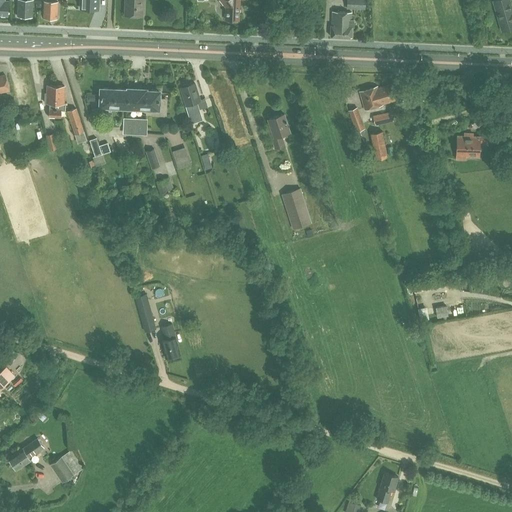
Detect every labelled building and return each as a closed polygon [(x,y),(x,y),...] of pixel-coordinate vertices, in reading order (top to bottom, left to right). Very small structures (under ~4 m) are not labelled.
[(5,0),(0,0),(0,15),(8,16),(9,1),(5,1),(5,0)] [(32,0),(18,0),(18,16),(32,16),(32,0)] [(57,1),(56,0),(48,0),(49,0),(44,0),(43,17),(57,18),(58,1),(57,1)] [(81,0),(81,8),(98,9),(98,0),(81,0)] [(125,0),(125,15),(143,16),(143,0),(125,0)] [(197,0),(197,1),(203,1),(203,0),(220,0),(226,7),(225,20),(240,20),(240,0),(197,0)] [(366,9),(365,0),(347,0),(347,9),(366,9)] [(502,31),(511,28),(511,10),(509,0),(495,0),(493,1),(502,31)] [(354,27),(354,20),(352,20),(352,12),(333,11),(332,25),(331,25),(330,36),(352,37),(352,27),(354,27)] [(0,92),(9,90),(5,75),(0,76),(0,92)] [(195,83),(189,85),(189,84),(187,83),(183,84),(182,86),(183,87),(181,88),(187,106),(192,122),(201,119),(198,109),(208,106),(205,97),(201,99),(195,83)] [(396,100),(392,84),(378,88),(377,86),(360,91),(365,109),(396,100)] [(64,103),(65,86),(47,85),(47,93),(46,93),(45,102),(49,103),(49,117),(62,118),(62,103),(64,103)] [(116,109),(116,106),(117,90),(102,89),(101,106),(107,106),(107,113),(114,113),(114,109),(116,109)] [(129,107),(130,89),(128,89),(128,90),(117,90),(116,106),(129,107)] [(146,111),(146,108),(147,91),(146,91),(146,90),(130,89),(129,107),(145,108),(144,111),(146,111)] [(159,92),(147,91),(146,108),(146,111),(146,113),(167,114),(168,97),(159,97),(159,92)] [(360,144),(368,141),(363,129),(366,128),(358,107),(348,110),(356,132),(360,144)] [(75,134),(85,131),(77,108),(67,111),(75,134)] [(375,125),(392,121),(389,112),(373,115),(375,125)] [(275,149),(286,145),(282,134),(291,132),(285,113),(268,119),(270,126),(268,127),(275,149)] [(408,116),(413,132),(418,130),(414,114),(408,116)] [(147,135),(148,119),(124,118),(123,134),(147,135)] [(422,123),(421,123),(422,134),(423,134),(423,135),(430,134),(428,122),(426,122),(422,123)] [(375,159),(387,157),(383,130),(370,132),(375,159)] [(490,143),(491,131),(483,131),(483,136),(473,136),(473,133),(465,133),(465,136),(457,135),(456,158),(466,159),(466,156),(479,157),(480,142),(490,143)] [(50,150),(58,148),(55,132),(46,134),(50,150)] [(100,145),(97,137),(90,140),(95,156),(93,157),(96,166),(106,163),(103,154),(111,151),(108,142),(100,145)] [(427,150),(425,150),(426,154),(432,153),(432,154),(436,153),(436,151),(437,151),(436,143),(432,143),(426,144),(427,150)] [(187,146),(173,151),(178,168),(192,164),(187,146)] [(152,169),(161,166),(155,148),(146,151),(152,169)] [(160,193),(168,190),(164,178),(156,181),(160,193)] [(293,229),(312,222),(301,187),(281,194),(293,229)] [(414,275),(424,273),(437,271),(436,264),(413,268),(414,275)] [(291,274),(293,280),(301,278),(299,272),(291,274)] [(414,291),(458,283),(456,272),(412,279),(414,291)] [(261,301),(262,300),(270,298),(267,284),(256,284),(261,301)] [(156,329),(146,294),(135,297),(146,332),(156,329)] [(437,317),(448,316),(447,305),(435,307),(437,317)] [(167,357),(180,354),(176,337),(172,323),(162,326),(166,340),(162,341),(167,357)] [(0,387),(1,389),(16,376),(7,366),(0,372),(0,387)] [(41,450),(45,447),(38,437),(34,440),(23,448),(23,447),(9,457),(17,470),(31,460),(30,457),(41,450)] [(62,482),(83,469),(70,450),(50,464),(62,482)] [(395,490),(399,476),(385,472),(381,486),(380,486),(377,499),(388,502),(392,490),(395,490)] [(359,511),(361,504),(349,501),(345,511),(359,511)]
